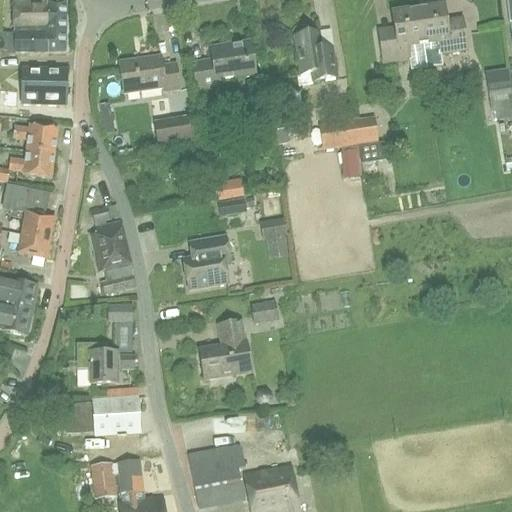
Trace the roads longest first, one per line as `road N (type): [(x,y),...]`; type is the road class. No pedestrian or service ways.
road 1 (residential): [(188,511),(159,422),(144,291),(120,192),(80,117)]
road 2 (residential): [(0,426),(54,305),(80,117)]
